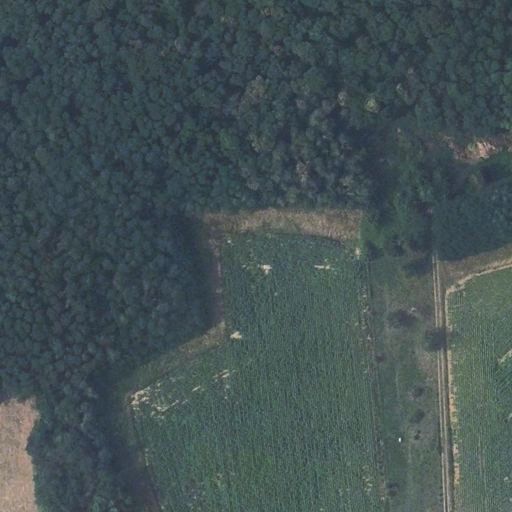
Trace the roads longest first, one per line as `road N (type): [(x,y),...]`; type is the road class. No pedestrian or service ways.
road 1 (track): [(0,103),(18,100),(93,511)]
road 2 (track): [(447,511),(431,207)]
road 3 (track): [(18,100),(158,81),(214,62)]
